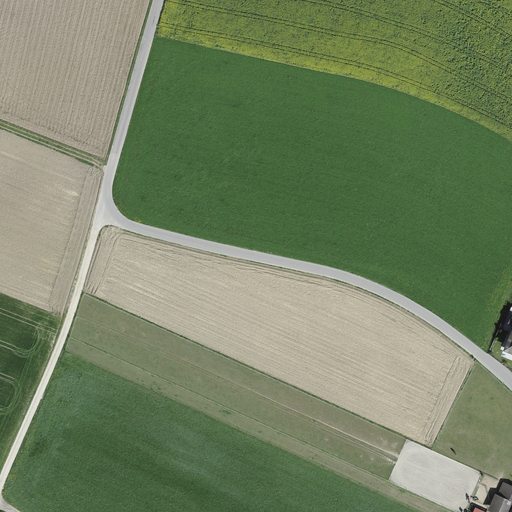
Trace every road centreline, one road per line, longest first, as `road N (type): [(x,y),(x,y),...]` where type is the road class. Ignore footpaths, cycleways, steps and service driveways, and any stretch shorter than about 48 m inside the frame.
road 1 (unclassified): [(511,384),(440,325),(363,282),(105,215),(158,0)]
road 2 (track): [(0,497),(52,379),(105,215)]
road 3 (track): [(0,124),(115,173)]
